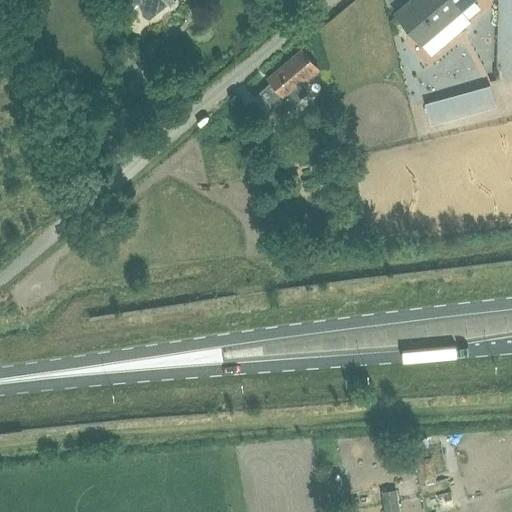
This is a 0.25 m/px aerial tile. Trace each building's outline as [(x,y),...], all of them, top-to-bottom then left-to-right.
[(119,0),(121,6),(140,0),(143,9),(159,4),(161,7),(169,1),(170,4),(174,0),(119,0)] [(418,0),(412,0),(396,14),(431,54),(470,21),(461,10),(472,0),(419,0),(419,1),(418,0)] [(272,81),(260,92),(281,116),(310,91),(301,80),(307,75),(309,77),(320,68),(302,50),(269,78),(272,81)] [(431,125),(496,106),(490,84),(425,103),(431,125)] [(410,92),(414,103),(424,99),(420,89),(410,92)] [(298,199),(275,204),(277,214),(291,211),(293,222),(279,225),(281,235),(304,230),(298,199)] [(440,469),(412,474),(416,496),(443,491),(440,469)] [(398,511),(398,503),(384,505),(384,511),(398,511)]
